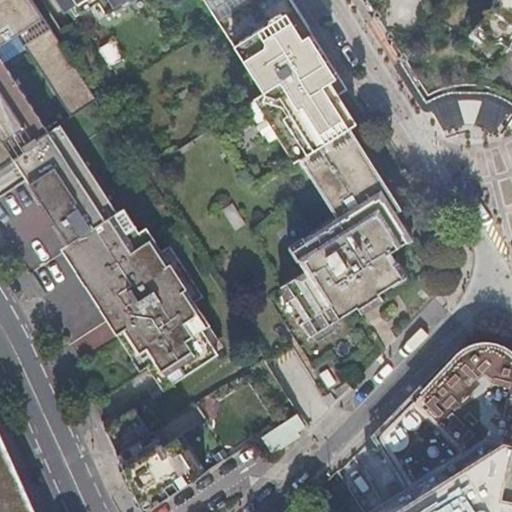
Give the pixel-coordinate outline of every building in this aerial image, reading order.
[(61,43),(33,0),(0,0),(0,83),(12,76),(0,57),(0,55),(21,42),(33,61),(61,43)] [(69,0),(77,13),(98,0),(99,0),(111,19),(143,0),(69,0)] [(257,97),(297,160),(301,158),(348,127),(353,124),(354,123),(360,120),(333,79),(342,73),(329,52),(323,51),(312,33),(313,28),(295,0),(204,0),(241,57),(265,92),(257,97)] [(369,0),(368,4),(374,4),(385,22),(383,27),(389,28),(403,49),(401,55),(429,96),(436,92),(450,87),(464,85),(482,86),(499,91),(511,97),(511,48),(501,41),(484,46),(484,29),(478,25),(495,0),(369,0)] [(511,0),(495,0),(478,25),(484,29),(484,46),(501,41),(511,48),(511,0)] [(97,98),(61,43),(33,61),(69,116),(97,98)] [(47,130),(12,76),(0,83),(0,136),(11,154),(47,130)] [(61,122),(47,130),(11,154),(164,391),(213,360),(182,311),(204,297),(171,245),(149,259),(61,122)] [(405,205),(353,124),(348,127),(301,158),(338,217),(291,246),(307,271),(276,290),(306,338),(388,287),(372,262),(416,234),(400,209),(405,205)] [(225,210),(237,230),(248,223),(235,203),(225,210)] [(420,500),(401,511),(499,511),(501,506),(511,508),(511,443),(511,442),(511,356),(511,357),(507,353),(501,350),(495,348),(490,347),(484,348),(478,349),(473,351),(468,355),(465,357),(387,437),(387,438),(386,439),(385,440),(385,441),(384,442),(384,443),(385,444),(385,446),(386,447),(386,448),(387,448),(420,500)] [(321,374),(329,388),(337,382),(328,369),(321,374)] [(133,408),(104,428),(115,451),(117,455),(128,479),(143,511),(144,511),(170,496),(185,486),(206,472),(182,435),(168,444),(164,447),(154,432),(150,434),(133,408)] [(296,413),(261,436),(273,454),(275,453),(274,451),(300,435),(298,431),(305,426),(296,413)] [(0,511),(40,511),(0,424),(0,511)]
